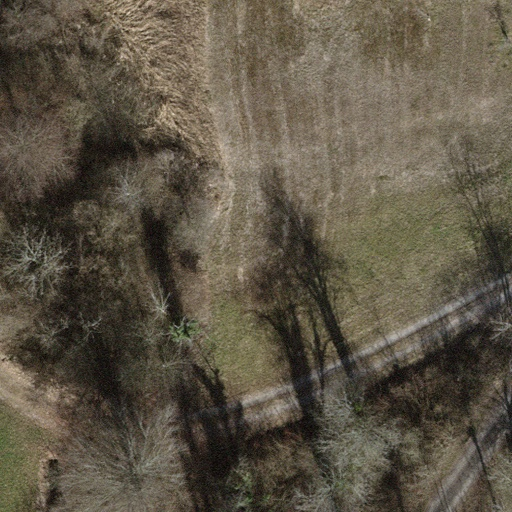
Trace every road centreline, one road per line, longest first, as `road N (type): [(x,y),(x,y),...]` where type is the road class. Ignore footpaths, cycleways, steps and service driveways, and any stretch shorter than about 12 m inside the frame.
road 1 (track): [(0,350),(55,406),(223,416),(511,276)]
road 2 (unclassified): [(511,397),(440,511)]
